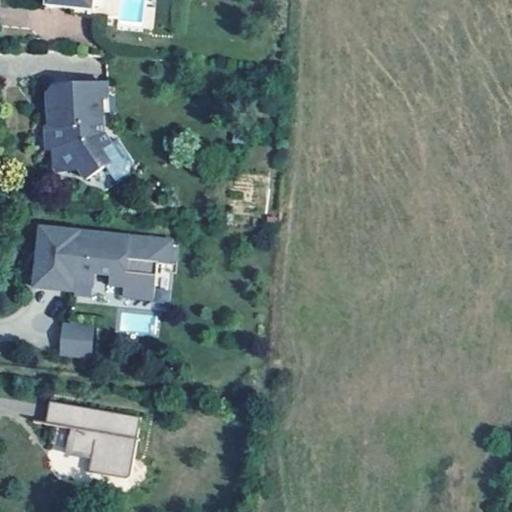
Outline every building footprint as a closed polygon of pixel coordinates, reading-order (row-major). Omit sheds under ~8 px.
[(108,87),(107,75),(54,77),(50,85),(50,116),(47,116),(47,128),(55,133),(55,143),(55,160),(59,165),(81,165),(88,173),(113,156),(104,142),(111,137),(103,128),(102,103),(102,88),(108,87)] [(166,233),(37,220),(36,234),(43,239),(42,251),(34,253),(32,281),(70,284),(70,278),(72,265),(92,267),(108,268),(107,279),(120,280),(119,290),(150,292),(152,256),(164,257),(166,233)] [(43,239),(36,234),(34,253),(42,251),(43,239)] [(92,267),(72,265),(70,278),(91,279),(92,267)] [(90,320),(60,317),(58,348),(87,350),(90,320)] [(137,411),(46,395),(43,415),(68,419),(63,446),(88,450),(85,468),(123,473),(127,471),(137,411)]
